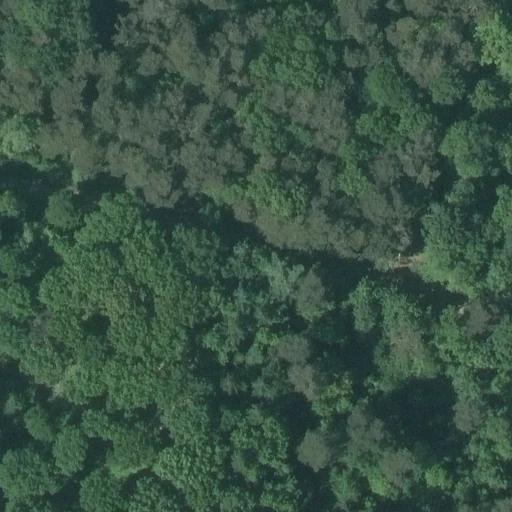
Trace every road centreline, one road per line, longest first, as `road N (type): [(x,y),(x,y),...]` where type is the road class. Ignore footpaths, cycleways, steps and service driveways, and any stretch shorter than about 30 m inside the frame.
road 1 (track): [(511,318),(0,176)]
road 2 (unclassified): [(404,288),(488,0)]
